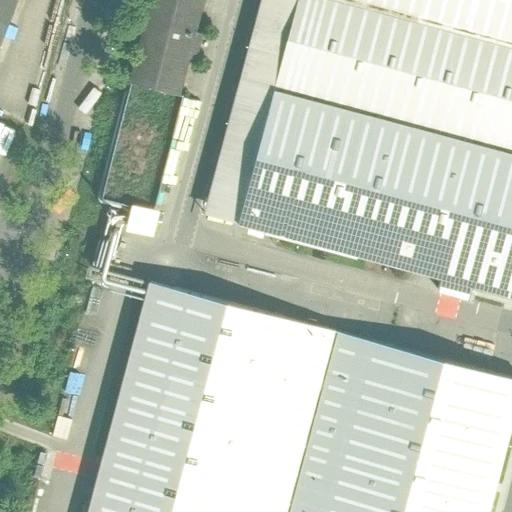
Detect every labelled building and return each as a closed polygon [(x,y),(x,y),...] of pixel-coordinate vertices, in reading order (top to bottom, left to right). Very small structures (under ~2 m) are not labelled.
[(0,0),(0,42),(17,0),(0,0)] [(152,0),(132,81),(179,93),(189,55),(195,57),(201,31),(195,30),(202,0),(152,0)] [(261,0),(240,78),(274,87),(297,0),(261,0)] [(511,0),(297,0),(274,87),(511,151),(511,0)] [(204,211),(238,221),(274,87),(240,78),(204,211)] [(132,81),(103,198),(134,206),(155,211),(185,94),(179,93),(132,81)] [(238,221),(511,294),(511,151),(274,87),(238,221)] [(155,211),(134,206),(129,227),(153,233),(158,212),(155,211)] [(88,511),(485,511),(511,418),(511,379),(152,281),(88,511)]
